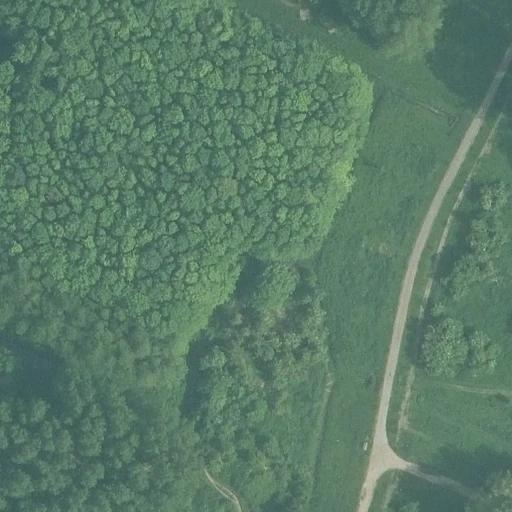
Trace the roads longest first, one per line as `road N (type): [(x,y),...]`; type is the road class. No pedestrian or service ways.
road 1 (unknown): [(511,108),(433,268),(386,511)]
road 2 (track): [(391,377),(403,307),(439,197),(511,50)]
road 3 (track): [(504,511),(379,454)]
road 4 (unknown): [(511,477),(404,419)]
